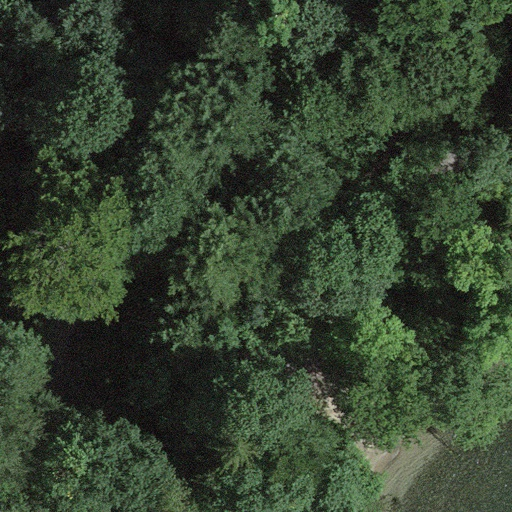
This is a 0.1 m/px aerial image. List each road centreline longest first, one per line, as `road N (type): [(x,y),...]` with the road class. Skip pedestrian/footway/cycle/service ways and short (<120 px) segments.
road 1 (track): [(17,497),(51,341),(215,0)]
road 2 (track): [(360,207),(162,422),(0,511)]
road 3 (unknown): [(511,178),(252,511)]
road 4 (track): [(508,0),(360,207)]
